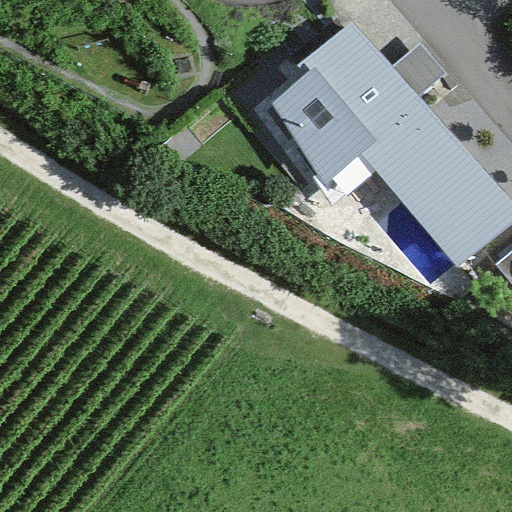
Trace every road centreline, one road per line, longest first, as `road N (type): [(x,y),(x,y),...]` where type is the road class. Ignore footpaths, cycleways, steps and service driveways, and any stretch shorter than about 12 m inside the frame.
road 1 (track): [(0,143),(164,243),(511,424)]
road 2 (residential): [(511,104),(422,0)]
